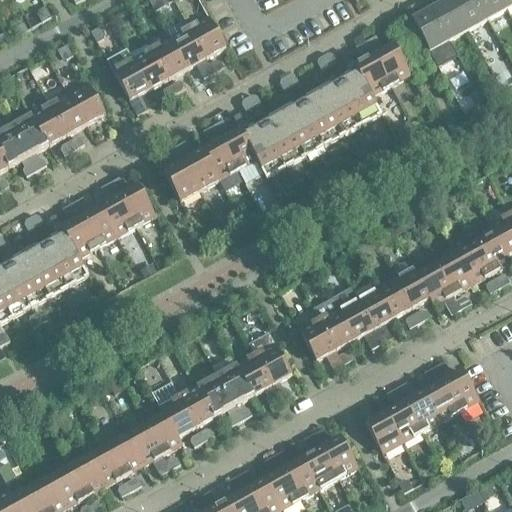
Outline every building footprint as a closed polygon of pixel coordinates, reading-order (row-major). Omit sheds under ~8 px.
[(468,34),(449,0),(440,0),(444,7),(432,13),(449,45),(468,34)] [(487,24),(474,0),(449,0),(468,34),(487,24)] [(506,13),(498,0),(474,0),(487,24),(506,13)] [(511,9),(511,0),(498,0),(506,13),(511,9)] [(449,45),(432,13),(420,20),(414,8),(406,13),(412,24),(430,56),(449,45)] [(51,21),(45,10),(39,13),(37,18),(42,26),(51,21)] [(226,52),(209,21),(189,32),(206,63),(226,52)] [(105,39),(100,30),(91,35),(97,46),(103,43),(105,39)] [(206,63),(189,32),(170,42),(187,73),(206,63)] [(378,50),(379,46),(376,39),(366,45),(371,54),(378,50)] [(187,73),(170,42),(151,53),(168,84),(187,73)] [(371,54),(366,45),(356,51),(359,57),(364,58),(371,54)] [(411,79),(394,48),(374,59),(391,90),(411,79)] [(73,60),(66,49),(57,54),(62,62),(66,63),(73,60)] [(149,94),(132,63),(126,52),(106,64),(130,105),(149,94)] [(168,84),(151,53),(132,63),(149,94),(168,84)] [(336,65),(332,58),(328,57),(323,59),(329,69),(336,65)] [(329,69),(323,59),(319,62),(317,66),(321,74),(329,69)] [(391,90),(374,59),(354,70),(356,72),(372,101),(391,90)] [(224,71),(220,65),(216,64),(209,68),(214,77),(224,71)] [(214,77),(209,68),(201,72),(200,76),(204,83),(214,77)] [(372,101),(356,72),(343,78),(347,85),(340,89),(362,129),(382,118),(372,101)] [(299,86),(295,79),(290,78),(286,80),(291,90),(299,86)] [(291,90),(286,80),(281,83),(280,87),(284,94),(291,90)] [(186,92),(183,86),(178,85),(171,89),(176,98),(186,92)] [(105,119),(88,87),(68,98),(85,130),(105,119)] [(362,129),(340,89),(332,93),(329,87),(317,93),(343,139),(362,129)] [(176,98),(171,89),(164,93),(162,97),(166,104),(176,98)] [(343,139),(317,93),(306,99),(309,106),(302,110),(324,150),(343,139)] [(85,130),(68,98),(49,109),(66,140),(85,130)] [(261,107),(257,100),(253,98),(248,101),(253,111),(261,107)] [(253,111),(248,101),(243,104),(242,108),(246,115),(253,111)] [(324,150),(302,110),(294,114),(291,107),(279,114),(305,160),(324,150)] [(66,140),(49,109),(31,119),(48,150),(66,140)] [(305,160),(279,114),(268,120),(271,127),(264,131),(286,171),(305,160)] [(48,150),(31,119),(0,136),(0,154),(9,172),(48,150)] [(225,135),(227,130),(223,124),(213,130),(218,139),(225,135)] [(286,171),(264,131),(257,135),(253,128),(247,132),(246,130),(240,133),(257,164),(266,182),(286,171)] [(218,139),(213,130),(203,135),(206,142),(211,143),(218,139)] [(257,164),(240,133),(221,143),(238,175),(257,164)] [(378,141),(374,134),(370,133),(365,135),(371,145),(378,141)] [(371,145),(365,135),(360,138),(359,142),(363,149),(371,145)] [(84,148),(81,142),(77,141),(69,145),(74,154),(84,148)] [(238,175),(221,143),(202,154),(219,185),(238,175)] [(74,154),(69,145),(62,149),(61,153),(64,160),(74,154)] [(188,156),(189,151),(185,145),(175,150),(180,160),(188,156)] [(180,160),(175,150),(165,156),(169,162),(173,164),(180,160)] [(341,162),(336,155),(332,153),(327,156),(333,166),(341,162)] [(0,176),(9,172),(0,154),(0,176)] [(219,185),(202,154),(183,164),(200,196),(219,185)] [(333,166),(327,156),(323,159),(321,163),(326,170),(333,166)] [(46,169),(43,163),(39,162),(31,166),(36,175),(46,169)] [(200,196),(183,164),(163,175),(180,207),(200,196)] [(36,175),(31,166),(24,170),(23,174),(27,181),(36,175)] [(303,183),(299,176),(294,174),(290,177),(295,187),(303,183)] [(295,187),(290,177),(285,180),(284,184),(288,191),(295,187)] [(123,191),(125,187),(121,180),(111,186),(116,195),(123,191)] [(0,195),(9,190),(5,184),(1,183),(0,183),(0,195)] [(116,195),(111,186),(101,191),(104,198),(109,199),(116,195)] [(156,220),(138,189),(119,200),(136,231),(156,220)] [(136,231),(119,200),(100,210),(117,242),(136,231)] [(86,212),(87,208),(83,201),(73,207),(78,216),(86,212)] [(78,216),(73,207),(63,212),(66,219),(71,220),(78,216)] [(117,242),(100,210),(81,221),(98,252),(117,242)] [(511,257),(511,224),(508,218),(489,229),(493,236),(494,236),(507,260),(508,259),(511,257)] [(44,227),(40,220),(35,219),(30,221),(36,231),(44,227)] [(36,231),(30,221),(26,224),(24,228),(29,235),(36,231)] [(98,252),(81,221),(62,231),(79,263),(98,252)] [(79,263),(62,231),(56,235),(57,237),(51,240),(54,247),(47,251),(69,291),(89,280),(79,263)] [(507,260),(494,236),(493,236),(475,246),(492,278),(511,267),(508,259),(507,260)] [(492,278),(475,246),(456,257),(473,288),(492,278)] [(69,291),(47,251),(40,255),(36,248),(24,255),(50,301),(69,291)] [(50,301),(24,255),(13,261),(16,267),(9,272),(31,312),(50,301)] [(473,288),(456,257),(436,268),(454,299),(473,288)] [(436,268),(418,278),(417,278),(431,302),(429,303),(433,310),(454,299),(436,268)] [(431,302),(417,278),(418,278),(414,270),(394,281),(412,313),(429,303),(431,302)] [(31,312),(9,272),(2,276),(0,272),(0,300),(12,322),(31,312)] [(510,286),(506,280),(502,279),(495,283),(500,292),(510,286)] [(412,313),(394,281),(375,292),(393,323),(412,313)] [(500,292),(495,283),(487,287),(486,291),(490,297),(500,292)] [(374,334),(356,302),(351,292),(332,302),(355,344),(374,334)] [(393,323),(375,292),(356,302),(374,334),(393,323)] [(85,303),(81,296),(77,294),(72,297),(78,307),(85,303)] [(78,307),(72,297),(68,299),(66,304),(70,311),(78,307)] [(0,328),(12,322),(0,300),(0,328)] [(471,308),(468,301),(463,300),(456,304),(461,313),(471,308)] [(355,344),(332,302),(313,313),(319,323),(336,354),(355,344)] [(461,313),(456,304),(449,308),(447,312),(451,319),(461,313)] [(429,321),(426,315),(422,314),(414,318),(419,327),(429,321)] [(48,324),(44,316),(39,315),(34,318),(40,328),(48,324)] [(40,328),(34,318),(30,320),(29,325),(33,332),(40,328)] [(419,327),(414,318),(407,322),(406,326),(409,332),(419,327)] [(336,354),(319,323),(299,334),(316,365),(329,358),(336,354)] [(392,342),(388,336),(384,334),(376,339),(381,348),(392,342)] [(10,345),(6,337),(1,336),(0,336),(0,345),(2,349),(10,345)] [(381,348),(376,339),(369,342),(368,347),(371,353),(381,348)] [(292,379),(274,348),(255,359),(272,390),(292,379)] [(344,369),(339,359),(336,354),(329,358),(331,363),(330,368),(334,374),(344,369)] [(354,363),(350,357),(346,355),(339,359),(344,369),(354,363)] [(272,390),(255,359),(236,369),(253,400),(272,390)] [(446,376),(448,372),(444,366),(434,371),(439,380),(446,376)] [(253,400),(236,369),(198,390),(215,421),(253,400)] [(439,380),(434,371),(424,377),(427,383),(432,384),(439,380)] [(479,405),(462,374),(442,385),(459,416),(479,405)] [(459,416),(442,385),(423,395),(440,427),(459,416)] [(409,397),(410,393),(406,386),(396,392),(401,401),(409,397)] [(215,421),(198,390),(179,400),(196,432),(215,421)] [(290,398),(286,392),(282,391),(275,395),(280,404),(290,398)] [(401,401),(396,392),(386,397),(390,404),(394,405),(401,401)] [(280,404),(275,395),(267,399),(266,403),(270,409),(280,404)] [(440,427),(423,395),(404,406),(421,437),(440,427)] [(196,432),(179,400),(159,411),(163,419),(164,418),(178,442),(178,441),(196,432)] [(421,437),(404,406),(385,416),(402,448),(421,437)] [(252,419),(248,413),(244,412),(237,416),(242,425),(252,419)] [(242,425),(237,416),(230,420),(228,424),(232,430),(242,425)] [(402,448),(385,416),(365,427),(383,459),(402,448)] [(178,442),(164,418),(163,419),(145,429),(162,460),(182,449),(178,441),(178,442)] [(162,460),(145,429),(126,439),(143,470),(162,460)] [(326,443),(327,439),(323,432),(313,438),(318,447),(326,443)] [(214,440),(211,434),(206,433),(199,437),(204,446),(214,440)] [(204,446),(199,437),(192,441),(190,445),(194,451),(204,446)] [(321,452),(318,447),(313,438),(303,444),(311,458),(321,452)] [(143,470),(126,439),(107,450),(124,481),(143,470)] [(358,472),(341,441),(321,452),(338,483),(358,472)] [(124,481),(107,450),(88,460),(105,492),(124,481)] [(321,452),(311,458),(302,462),(319,494),(338,483),(321,452)] [(288,464),(289,460),(285,453),(275,459),(280,468),(288,464)] [(280,468),(275,459),(265,464),(269,471),(273,472),(280,468)] [(105,492),(88,460),(69,471),(86,502),(105,492)] [(180,468),(177,462),(173,461),(165,465),(170,474),(180,468)] [(319,494),(302,462),(283,473),(301,504),(319,494)] [(170,474),(165,465),(158,469),(157,473),(160,480),(170,474)] [(68,511),(86,502),(69,471),(50,481),(66,511),(68,511)] [(286,511),(301,504),(283,473),(264,483),(280,511),(286,511)] [(250,485),(251,481),(248,474),(238,480),(243,489),(250,485)] [(243,489),(238,480),(228,485),(231,492),(235,493),(243,489)] [(66,511),(50,481),(31,492),(42,511),(66,511)] [(142,490),(138,483),(134,482),(126,486),(132,495),(142,490)] [(280,511),(264,483),(245,494),(255,511),(280,511)] [(413,492),(408,484),(404,483),(398,486),(404,497),(413,492)] [(132,495),(126,486),(119,490),(118,495),(121,501),(132,495)] [(42,511),(31,492),(13,502),(12,502),(17,511),(42,511)] [(17,511),(12,502),(13,502),(9,494),(0,499),(0,511),(17,511)] [(255,511),(245,494),(227,504),(230,511),(255,511)] [(212,506),(214,501),(210,495),(200,501),(205,510),(212,506)] [(200,511),(205,510),(200,501),(190,506),(192,511),(200,511)] [(101,511),(104,511),(100,504),(96,503),(89,507),(91,511),(101,511)]
